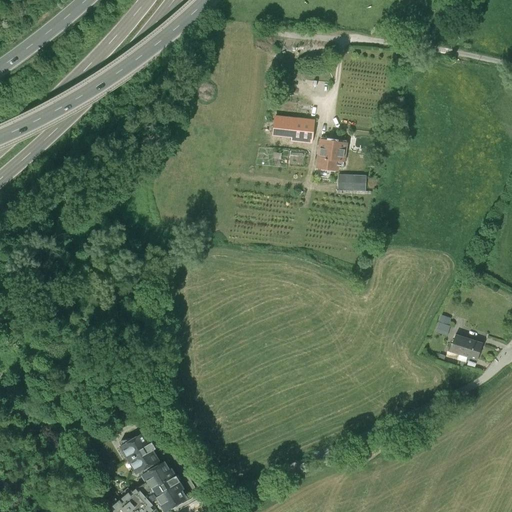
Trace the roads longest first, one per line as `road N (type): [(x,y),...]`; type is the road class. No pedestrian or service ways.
road 1 (unclassified): [(202,508),(421,414),(472,386),(511,349)]
road 2 (primary): [(0,181),(76,114),(174,0)]
road 3 (trunk): [(0,136),(108,80),(209,0)]
road 4 (primary): [(146,0),(0,149)]
